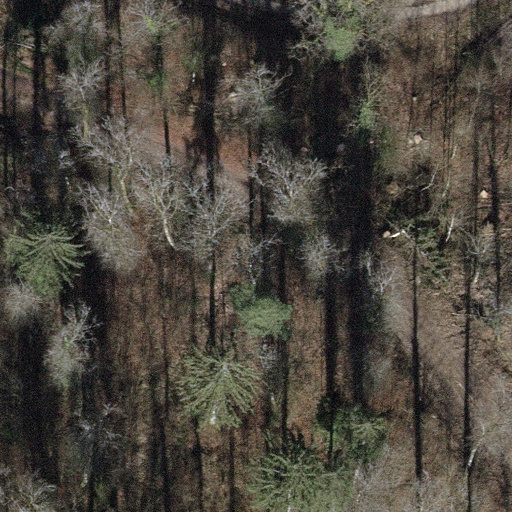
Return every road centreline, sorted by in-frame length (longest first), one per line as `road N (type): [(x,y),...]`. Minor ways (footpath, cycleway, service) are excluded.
road 1 (track): [(511,437),(418,305),(240,171),(0,96)]
road 2 (track): [(299,0),(371,20),(480,0)]
